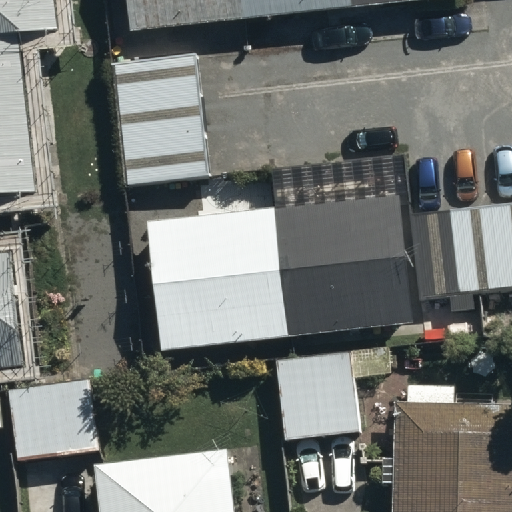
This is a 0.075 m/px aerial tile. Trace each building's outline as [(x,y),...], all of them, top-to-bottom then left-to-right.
[(0,0),(0,43),(13,42),(66,37),(63,0),(0,0)] [(131,0),(134,27),(247,15),(245,0),(131,0)] [(245,0),(247,15),(354,3),(354,0),(245,0)] [(0,43),(0,189),(26,187),(13,42),(0,43)] [(199,50),(116,60),(130,185),(214,175),(199,50)] [(278,204),(291,333),(416,320),(403,191),(278,204)] [(511,199),(414,210),(423,296),(511,285),(511,199)] [(152,218),(166,345),(291,333),(278,204),(152,218)] [(0,370),(29,368),(20,265),(0,266),(0,370)] [(279,358),(288,438),(363,429),(353,348),(279,358)] [(92,376),(12,387),(22,457),(102,446),(92,376)] [(511,511),(511,419),(397,417),(395,511),(511,511)] [(228,511),(224,462),(107,474),(110,511),(228,511)]
